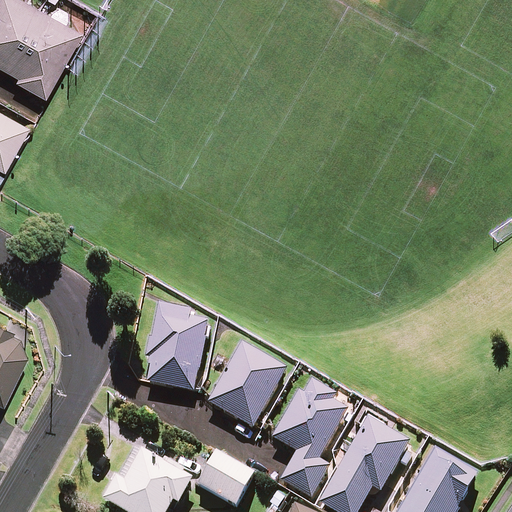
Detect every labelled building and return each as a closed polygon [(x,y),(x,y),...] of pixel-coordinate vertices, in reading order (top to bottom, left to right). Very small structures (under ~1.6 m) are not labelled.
[(81,36),(16,0),(0,0),(0,69),(19,79),(16,84),(45,100),(81,36)] [(29,129),(0,112),(0,170),(5,173),(29,129)] [(159,306),(148,357),(149,358),(148,367),(150,367),(147,383),(193,393),(209,323),(188,318),(190,313),(159,306)] [(0,402),(31,339),(0,324),(0,402)] [(285,371),(242,347),(209,405),(253,429),(285,371)] [(332,394),(307,380),(273,440),(297,453),(281,483),(311,500),(329,468),(318,462),(347,410),(328,400),(332,394)] [(408,445),(368,420),(318,504),(332,511),(358,511),(372,489),(379,493),(408,445)] [(121,476),(118,475),(103,501),(121,511),(167,511),(173,503),(177,505),(191,482),(141,453),(140,455),(135,452),(121,476)] [(456,511),(476,475),(433,452),(401,511),(456,511)] [(253,476),(215,454),(197,486),(235,507),(253,476)]
